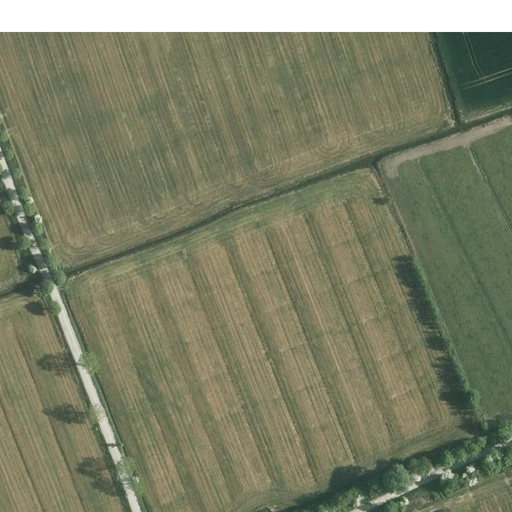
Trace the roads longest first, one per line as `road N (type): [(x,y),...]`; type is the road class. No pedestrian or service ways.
road 1 (track): [(0,158),(139,511)]
road 2 (track): [(511,441),(354,511)]
